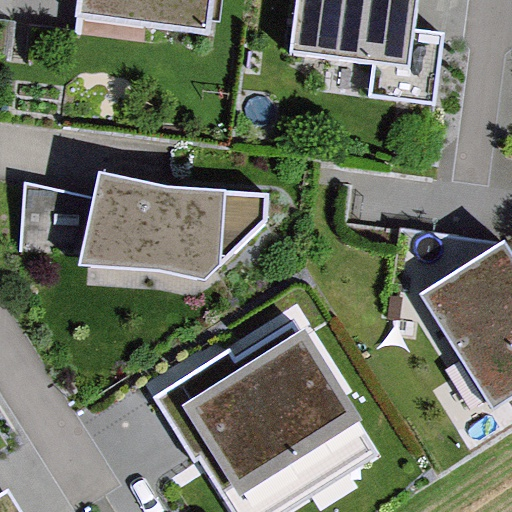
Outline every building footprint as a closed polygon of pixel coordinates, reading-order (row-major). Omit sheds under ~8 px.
[(210,0),(81,0),(80,14),(206,31),(210,0)] [(421,0),(300,0),(293,55),(381,67),(377,99),(434,107),(443,36),(417,32),(421,0)] [(170,191),(98,176),(93,199),(25,184),(20,252),(82,257),(80,268),(165,271),(206,281),(266,226),(268,195),(170,191)] [(491,411),(511,398),(511,256),(506,247),(422,298),(491,411)] [(284,511),(376,456),(295,325),(162,406),(227,511),(284,511)] [(17,511),(7,496),(0,500),(0,511),(17,511)]
